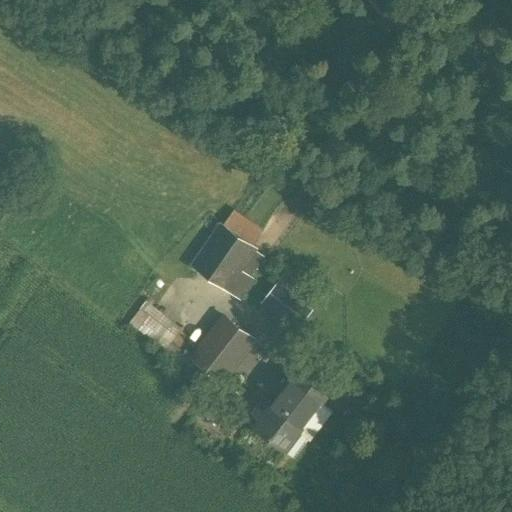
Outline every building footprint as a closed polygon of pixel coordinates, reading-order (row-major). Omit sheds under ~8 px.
[(234,209),(223,225),(253,246),(254,245),(264,230),(234,209)] [(253,246),(223,225),(195,265),(195,264),(193,266),(228,290),(228,289),(241,271),(257,248),(254,245),(253,246)] [(241,271),(228,289),(241,298),(254,280),(241,271)] [(290,292),(312,309),(321,298),(288,272),(279,283),(290,292)] [(290,292),(279,283),(264,302),(275,311),(290,292)] [(312,309),(290,292),(275,311),(297,328),(312,309)] [(150,315),(177,336),(183,329),(147,301),(129,323),(138,330),(150,315)] [(150,315),(138,330),(186,367),(193,358),(193,357),(185,351),(183,353),(171,343),(177,336),(150,315)] [(225,316),(193,357),(223,381),(255,340),(225,316)] [(297,374),(274,404),(266,398),(267,398),(266,397),(254,413),(262,419),(256,427),(286,451),(300,432),(299,431),(304,425),(321,402),(325,397),(326,398),(327,397),(297,374)] [(321,402),(304,425),(316,434),(332,412),(321,402)]
